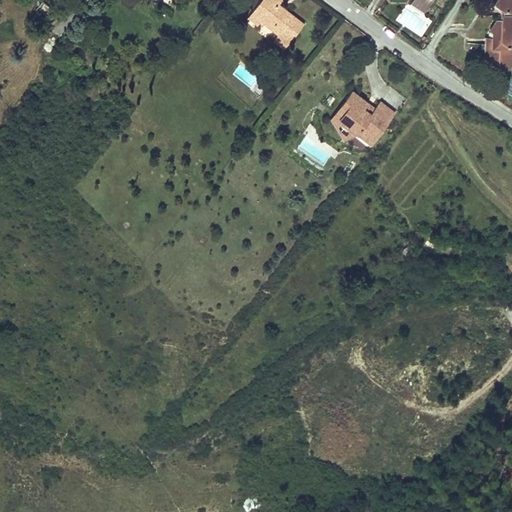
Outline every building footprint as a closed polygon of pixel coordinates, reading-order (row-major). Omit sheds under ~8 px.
[(261,0),(256,8),(265,15),(261,20),(279,33),(276,37),(284,43),(295,29),(298,31),(304,23),(286,10),(285,12),(277,6),(281,0),(261,0)] [(428,7),(417,0),(412,0),(412,1),(426,10),(428,7)] [(511,0),(495,0),(494,2),(503,8),(503,13),(511,12),(511,0)] [(485,56),(488,58),(497,64),(497,67),(509,67),(511,61),(511,55),(510,54),(511,49),(506,46),(506,43),(511,42),(511,12),(503,13),(502,13),(501,20),(497,20),(490,30),(492,31),(492,44),(485,44),(485,56)] [(353,91),(346,100),(350,104),(340,118),(351,127),(370,142),(393,112),(380,102),(371,114),(362,107),(366,102),(353,91)] [(346,100),(330,120),(344,136),(351,127),(340,118),(350,104),(346,100)]
